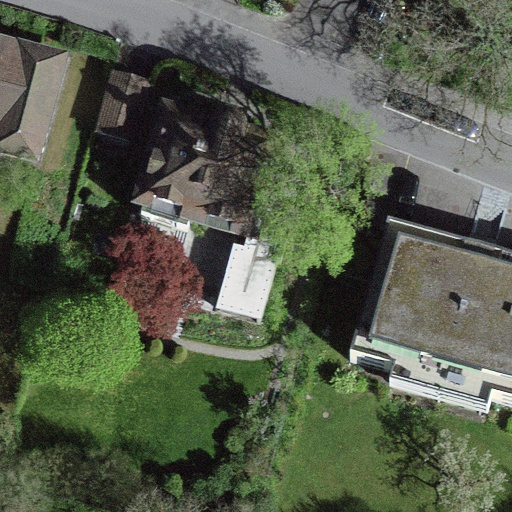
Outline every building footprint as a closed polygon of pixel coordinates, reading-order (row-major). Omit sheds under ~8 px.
[(0,150),(34,160),(41,134),(60,62),(0,45),(0,150)] [(130,144),(147,85),(115,76),(98,135),(130,144)] [(192,216),(249,232),(255,208),(272,148),(239,139),(238,127),(230,121),(219,123),(214,132),(169,119),(141,219),(187,232),(192,216)] [(265,211),(255,208),(249,232),(243,251),(233,248),(215,312),(260,325),(297,204),(269,197),(265,211)] [(395,373),(396,369),(492,395),(490,400),(511,405),(511,260),(388,226),(351,361),(395,373)]
